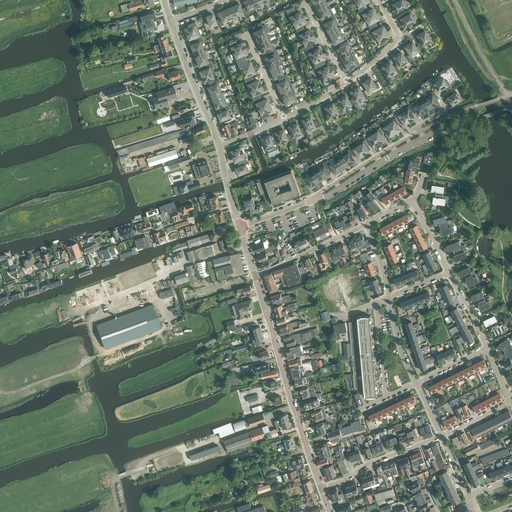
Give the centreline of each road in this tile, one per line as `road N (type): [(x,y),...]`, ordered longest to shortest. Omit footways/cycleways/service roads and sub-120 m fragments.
road 1 (residential): [(241,227),(511,106)]
road 2 (tertiary): [(320,489),(254,275)]
road 3 (tertiary): [(219,146),(170,21)]
road 4 (residential): [(441,436),(320,489)]
road 5 (residential): [(254,275),(368,224)]
